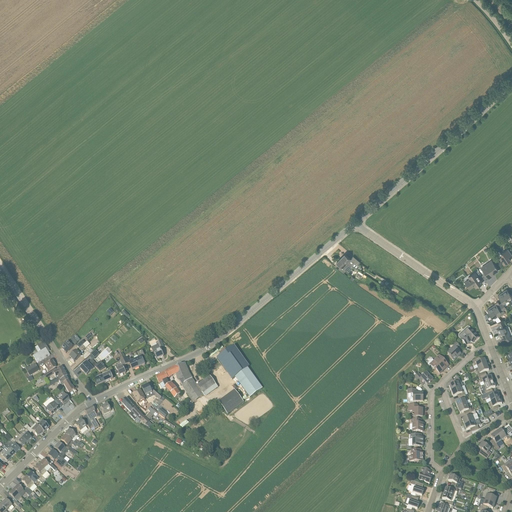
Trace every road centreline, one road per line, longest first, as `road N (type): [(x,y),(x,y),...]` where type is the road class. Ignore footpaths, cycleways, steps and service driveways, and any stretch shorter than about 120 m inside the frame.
road 1 (tertiary): [(92,401),(210,345),(355,223)]
road 2 (tertiary): [(355,223),(511,81)]
road 3 (residential): [(92,401),(0,264)]
road 4 (residential): [(474,307),(355,223)]
road 5 (tertiary): [(0,487),(92,401)]
